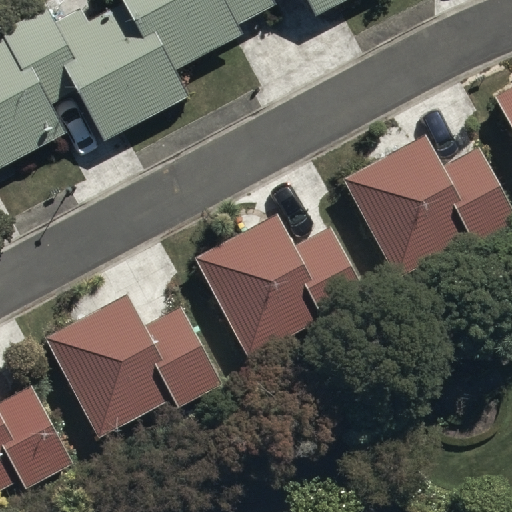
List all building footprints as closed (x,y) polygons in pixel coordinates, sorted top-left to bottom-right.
[(0,158),(66,124),(51,97),(73,85),(100,136),(189,88),(175,61),(240,27),(235,18),(269,0),(310,0),(314,7),(327,0),(118,0),(85,18),(79,6),(55,19),(44,0),(0,23),(0,24),(2,29),(0,30),(0,158)] [(511,79),(492,90),(511,126),(511,79)] [(424,127),(340,173),(396,275),(511,211),(511,199),(479,139),(442,160),(424,127)] [(196,251),(249,351),(367,289),(330,220),(293,240),(276,208),(196,251)] [(44,329),(97,428),(170,389),(175,398),(221,374),(180,298),(142,318),(125,286),(44,329)] [(0,480),(18,471),(24,482),(73,456),(32,379),(0,395),(0,480)]
